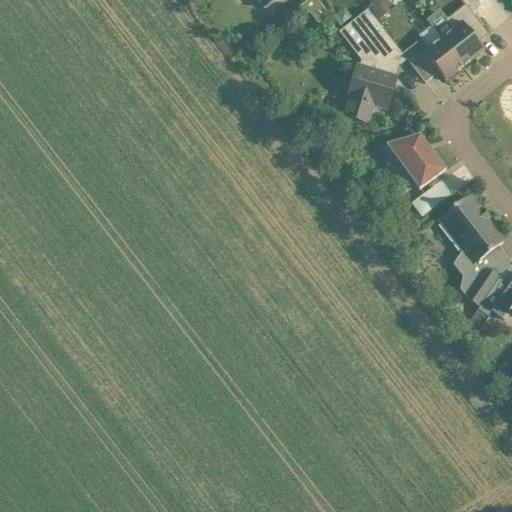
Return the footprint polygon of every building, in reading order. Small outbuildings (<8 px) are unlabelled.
[(257,0),(265,10),(277,0),(257,0)] [(316,0),(308,0),(299,8),(305,16),(309,13),(320,4),(316,0)] [(445,23),(452,31),(441,40),(442,41),(441,42),(463,68),(484,52),(477,43),(488,35),(465,8),(445,23)] [(367,40),(382,29),(367,11),(337,34),(360,63),(367,40)] [(423,42),(408,53),(413,60),(422,53),(445,82),(463,68),(441,42),(442,41),(441,40),(431,27),(419,37),(423,42)] [(379,60),(367,56),(362,69),(357,68),(348,100),(351,101),(346,118),(366,124),(372,105),(387,110),(396,79),(395,79),(376,73),(379,60)] [(425,155),(419,136),(382,148),(388,169),(399,165),(419,192),(445,172),(431,152),(430,153),(425,155)] [(421,217),(450,194),(440,181),(410,203),(421,217)] [(503,243),(467,197),(439,220),(475,265),(503,243)] [(499,278),(485,269),(465,299),(479,309),(499,278)] [(511,281),(491,312),(506,323),(510,316),(511,317),(511,281)] [(475,337),(488,318),(477,311),(465,329),(475,337)] [(450,321),(463,330),(469,322),(455,314),(450,321)] [(498,368),(497,377),(503,383),(511,384),(511,362),(505,362),(498,368)]
